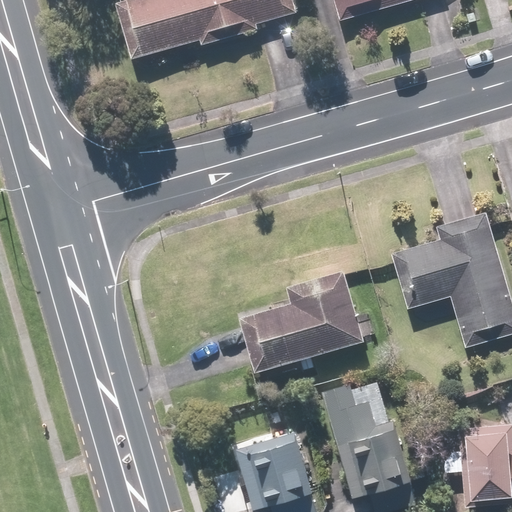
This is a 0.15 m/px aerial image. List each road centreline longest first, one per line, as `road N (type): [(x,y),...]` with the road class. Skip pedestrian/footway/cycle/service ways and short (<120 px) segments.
road 1 (tertiary): [(58,217),(511,77)]
road 2 (secondary): [(58,217),(138,511)]
road 3 (secondary): [(0,4),(58,217)]
